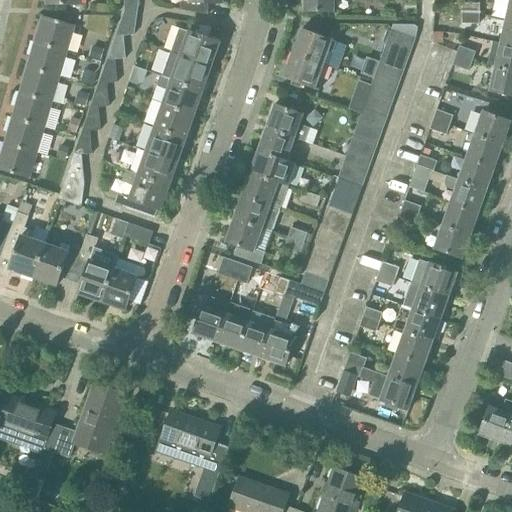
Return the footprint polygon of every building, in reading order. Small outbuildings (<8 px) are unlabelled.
[(126,0),(126,8),(140,9),(141,0),(126,0)] [(191,0),(191,2),(182,2),(181,10),(209,15),(209,4),(224,4),(224,0),(191,0)] [(305,0),(305,11),(336,11),(336,0),(305,0)] [(481,3),(464,3),(463,13),(481,13),(481,3)] [(126,8),(126,14),(118,36),(126,38),(136,36),(140,9),(126,8)] [(481,13),(463,13),(463,23),(480,23),(481,13)] [(75,26),(42,16),(35,42),(67,51),(75,26)] [(511,20),(507,19),(501,43),(511,44),(511,20)] [(417,37),(393,28),(389,40),(413,48),(417,37)] [(172,53),(182,56),(181,58),(212,69),(221,44),(179,29),(172,53)] [(337,42),(303,30),(294,54),(325,64),(330,51),(333,52),(337,42)] [(126,38),(118,36),(110,59),(117,62),(126,60),(126,38)] [(413,48),(389,40),(385,51),(409,59),(413,48)] [(27,67),(60,77),(67,51),(35,42),(27,67)] [(511,44),(501,43),(496,66),(511,69),(511,44)] [(457,55),(473,61),(477,51),(460,45),(457,55)] [(409,59),(385,51),(381,62),(405,71),(409,59)] [(212,69),(181,58),(182,56),(172,53),(163,77),(160,76),(160,77),(204,92),(212,69)] [(301,89),(303,83),(320,89),(324,79),(320,78),(325,64),(294,54),(286,77),(293,79),(291,85),(301,89)] [(454,64),(470,70),(473,61),(457,55),(454,64)] [(110,59),(110,61),(102,82),(109,85),(118,83),(117,62),(110,59)] [(405,71),(381,62),(377,73),(401,82),(405,71)] [(511,69),(496,66),(491,90),(511,94),(511,69)] [(19,92),(52,102),(60,77),(27,67),(19,92)] [(373,85),(397,94),(401,82),(377,73),(373,85)] [(157,86),(170,91),(165,105),(196,116),(204,92),(160,77),(157,86)] [(109,85),(102,82),(93,106),(101,109),(109,106),(108,85),(109,85)] [(369,97),(393,105),(397,94),(373,85),(369,97)] [(12,118),(44,128),(52,102),(19,92),(12,118)] [(393,105),(369,97),(365,108),(388,117),(393,105)] [(196,116),(165,105),(156,128),(187,139),(196,116)] [(304,115),(275,105),(267,127),(306,141),(310,129),(301,125),(304,115)] [(101,109),(93,106),(85,130),(92,132),(102,130),(101,109)] [(365,108),(360,122),(360,123),(383,131),(388,117),(365,108)] [(433,119),(450,125),(453,116),(436,110),(433,119)] [(511,123),(511,121),(483,111),(475,134),(504,145),(511,123)] [(4,143),(37,153),(44,128),(12,118),(4,143)] [(430,129),(446,135),(450,125),(433,119),(430,129)] [(360,123),(355,136),(378,145),(383,131),(360,123)] [(109,138),(119,142),(124,128),(114,125),(109,138)] [(306,141),(267,127),(259,150),(288,161),(296,139),(305,142),(306,141)] [(187,139),(156,128),(148,152),(179,163),(187,139)] [(85,130),(83,135),(76,154),(84,157),(92,154),(92,132),(85,130)] [(504,145),(475,134),(467,157),(496,167),(504,145)] [(378,145),(355,136),(350,150),(374,159),(378,145)] [(37,153),(4,143),(0,157),(0,169),(29,178),(37,153)] [(298,164),(288,161),(259,150),(251,173),(289,186),(298,164)] [(374,159),(350,150),(345,164),(369,173),(374,159)] [(179,163),(148,152),(139,176),(170,187),(179,163)] [(84,157),(76,154),(59,200),(82,208),(86,190),(83,157),(84,157)] [(421,156),(417,166),(432,171),(433,172),(437,162),(421,156)] [(459,179),(488,190),(496,167),(467,157),(459,179)] [(340,178),(341,178),(364,187),(369,173),(345,164),(340,178)] [(409,188),(425,193),(432,171),(417,166),(409,188)] [(170,187),(139,176),(128,172),(124,182),(136,186),(128,209),(157,219),(160,211),(161,212),(170,187)] [(289,186),(251,173),(242,195),(281,209),(289,186)] [(447,188),(455,190),(451,202),(480,212),(488,190),(459,179),(459,180),(447,176),(445,183),(447,188)] [(364,187),(341,178),(336,192),(359,200),(364,187)] [(321,197),(304,191),(300,201),(318,207),(321,197)] [(336,192),(333,202),(331,205),(354,213),(359,200),(336,192)] [(281,209),(242,195),(234,218),(273,231),(280,210),(281,211),(281,209)] [(401,210),(418,216),(421,207),(404,201),(401,210)] [(3,254),(14,258),(10,270),(33,278),(46,244),(32,239),(35,232),(26,228),(30,217),(29,217),(33,206),(22,202),(18,213),(13,226),(3,254)] [(480,212),(451,202),(443,225),(472,235),(480,212)] [(331,205),(327,219),(349,227),(354,213),(331,205)] [(398,220),(414,226),(418,216),(401,210),(398,220)] [(0,253),(3,254),(13,226),(2,222),(5,216),(0,214),(0,253)] [(226,242),(238,246),(234,256),(261,265),(266,253),(257,250),(264,229),(272,232),(273,231),(234,218),(226,242)] [(344,240),(349,227),(327,219),(322,232),(344,240)] [(130,225),(126,237),(150,246),(154,234),(130,225)] [(472,235),(443,225),(435,248),(463,258),(472,235)] [(291,228),(288,237),(311,245),(315,236),(291,228)] [(344,240),(322,232),(317,245),(339,253),(344,240)] [(82,251),(72,279),(83,283),(79,295),(103,303),(115,270),(119,259),(120,257),(96,249),(99,239),(87,235),(82,251)] [(308,255),(311,245),(288,237),(285,247),(308,255)] [(69,253),(46,244),(33,278),(57,287),(61,275),(72,279),(82,251),(71,247),(69,253)] [(339,253),(317,245),(313,258),(334,266),(339,253)] [(239,281),(245,265),(225,258),(219,274),(239,281)] [(334,266),(313,258),(308,272),(330,279),(334,266)] [(420,260),(412,283),(450,296),(458,273),(429,263),(429,264),(420,260)] [(379,272),(396,278),(399,268),(383,262),(379,272)] [(249,284),(254,268),(245,265),(239,281),(249,284)] [(115,270),(103,303),(127,312),(139,278),(115,270)] [(330,279),(308,272),(303,286),(304,286),(325,293),(330,279)] [(376,281),(392,287),(396,278),(379,272),(376,281)] [(281,278),(275,294),(285,297),(290,281),(281,278)] [(325,293),(304,286),(303,286),(290,281),(285,297),(294,300),(295,297),(320,306),(325,293)] [(404,305),(413,309),(442,319),(450,296),(412,283),(404,305)] [(208,296),(205,305),(195,335),(218,343),(228,313),(232,304),(208,296)] [(363,317),(380,323),(383,314),(367,308),(363,317)] [(413,309),(405,331),(434,342),(438,331),(442,333),(446,321),(442,320),(442,319),(413,309)] [(251,321),(228,313),(218,343),(240,350),(251,321)] [(360,327),(376,333),(380,323),(363,317),(360,327)] [(273,328),(274,329),(263,358),(287,366),(297,337),(294,336),(297,328),(275,320),(273,328)] [(274,329),(273,328),(251,321),(240,350),(263,358),(274,329)] [(434,342),(405,331),(397,354),(426,364),(434,342)] [(368,357),(351,352),(348,361),(364,367),(368,357)] [(389,376),(418,387),(426,364),(397,354),(389,376)] [(373,382),(369,395),(381,399),(410,410),(418,387),(389,376),(389,377),(364,368),(364,367),(348,361),(345,370),(361,376),(360,378),(373,382)] [(511,363),(506,362),(501,378),(511,381),(511,363)] [(64,428),(56,452),(55,453),(71,459),(76,445),(106,456),(127,396),(95,385),(77,433),(64,428)] [(0,439),(42,454),(27,498),(38,501),(55,453),(56,452),(64,428),(53,424),(57,413),(8,396),(0,417),(0,439)] [(502,411),(490,407),(480,436),(503,444),(511,419),(511,401),(506,399),(502,411)] [(194,497),(210,502),(229,447),(217,443),(222,429),(173,412),(163,440),(160,440),(156,453),(204,470),(194,497)] [(511,419),(503,444),(511,446),(511,419)] [(320,511),(352,511),(364,480),(336,470),(320,511)] [(231,507),(244,511),(297,511),(298,511),(286,507),(290,496),(241,479),(231,507)] [(406,494),(399,511),(455,511),(456,511),(406,494)]
